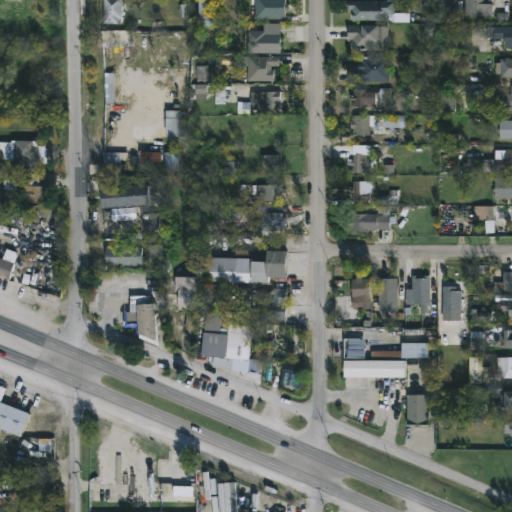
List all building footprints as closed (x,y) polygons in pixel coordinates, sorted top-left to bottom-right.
[(46,0),(46,16),(41,15),(40,27),(28,26),(28,17),(24,17),(24,0),(46,0)] [(121,0),(121,23),(103,23),(103,0),(121,0)] [(212,0),(212,21),(197,21),(197,0),(212,0)] [(395,0),(395,3),(395,13),(387,13),(387,20),(352,20),(352,9),(347,9),(347,0),(395,0)] [(483,0),(483,3),(492,3),(492,15),(464,14),(464,0),(483,0)] [(511,50),(511,28),(510,28),(510,15),(497,15),(498,29),(511,29),(511,50)] [(279,33),(278,53),(252,53),(252,39),(247,39),(247,30),(264,30),(265,23),(281,24),(281,33),(279,33)] [(381,37),(381,40),(378,43),(378,49),(352,49),(352,38),(348,38),(348,24),(378,24),(378,34),(381,37)] [(511,48),(503,48),(503,39),(494,39),(494,26),(511,26),(511,48)] [(379,55),(380,56),(389,56),(389,81),(348,80),(347,65),(357,66),(357,63),(361,63),(361,56),(362,56),(375,56),(376,55),(379,55)] [(271,66),(271,69),(274,69),(274,81),(247,81),(247,56),(279,56),(279,66),(271,66)] [(511,58),(511,77),(500,77),(500,73),(495,73),(495,62),(500,62),(500,58),(511,58)] [(105,105),(113,105),(113,75),(105,75),(105,105)] [(511,112),(510,112),(510,107),(501,107),(501,94),(511,94),(511,85),(511,112)] [(391,100),(391,107),(353,106),(353,101),(350,101),(350,95),(353,95),(353,89),(391,88),(391,100)] [(280,110),(250,110),(249,92),(279,91),(280,110)] [(180,110),(180,117),(184,117),(184,136),(165,136),(165,110),(180,110)] [(369,126),(369,135),(352,135),(352,128),(350,128),(350,120),(353,120),(353,115),(374,115),(374,126),(369,126)] [(385,127),(375,127),(375,115),(407,115),(407,127),(385,127)] [(511,120),(511,138),(499,138),(499,120),(511,120)] [(147,128),(131,128),(131,141),(147,141),(147,128)] [(45,142),(45,147),(47,147),(47,163),(37,163),(37,164),(34,164),(34,171),(16,170),(16,159),(1,158),(1,149),(0,149),(0,141),(10,141),(10,139),(45,142)] [(118,160),(119,175),(99,175),(99,163),(103,163),(103,152),(134,153),(134,160),(118,160)] [(281,154),(281,160),(284,160),(285,172),(267,172),(266,165),(261,165),(260,154),(281,154)] [(369,156),(353,156),(353,175),(369,175),(369,156)] [(38,184),(38,185),(47,185),(47,202),(23,202),(23,192),(20,192),(20,185),(23,185),(23,172),(38,172),(38,184)] [(511,197),(494,196),(494,177),(511,177),(511,197)] [(16,204),(3,204),(2,180),(15,179),(16,204)] [(371,181),(372,188),(371,188),(371,199),(352,199),(353,194),(349,194),(349,187),(353,187),(353,181),(371,181)] [(282,205),(254,205),(254,185),(282,185),(282,205)] [(130,206),(100,208),(99,188),(129,187),(130,206)] [(253,206),(253,219),(251,220),(218,219),(218,206),(253,206)] [(495,206),(494,233),(485,233),(486,219),(474,219),(474,206),(495,206)] [(160,238),(144,239),(143,217),(146,217),(145,208),(158,207),(160,238)] [(284,212),(284,218),(286,218),(286,225),(283,225),(283,231),(260,231),(259,214),(284,212)] [(377,214),(377,215),(389,215),(389,229),(377,229),(377,230),(352,230),(352,213),(377,214)] [(142,265),(107,265),(106,247),(141,247),(142,265)] [(16,252),(7,279),(0,276),(0,258),(2,259),(7,248),(16,252)] [(286,251),(285,277),(269,277),(269,282),(199,281),(199,257),(235,258),(235,249),(286,251)] [(511,291),(503,291),(503,271),(511,271),(511,291)] [(361,275),(361,278),(369,278),(370,308),(361,308),(361,298),(352,298),(352,279),(355,279),(355,276),(361,275)] [(392,275),(392,278),(396,278),(397,304),(392,304),(392,312),(383,313),(383,304),(378,305),(378,278),(383,278),(383,276),(392,275)] [(416,275),(416,277),(424,277),(424,275),(429,275),(429,304),(422,306),(422,304),(412,304),(411,315),(404,315),(402,291),(404,291),(404,276),(416,275)] [(196,281),(195,310),(177,309),(178,290),(174,290),(174,285),(179,285),(179,277),(196,278),(196,281)] [(453,286),(453,290),(461,290),(461,311),(443,311),(443,286),(453,286)] [(286,288),(284,319),(266,318),(267,308),(257,307),(258,292),(273,293),(273,288),(286,288)] [(145,295),(150,296),(150,303),(154,303),(156,345),(138,338),(137,326),(124,327),(123,312),(130,312),(129,296),(145,295)] [(511,318),(509,318),(509,311),(501,310),(501,301),(511,301),(511,318)] [(252,326),(249,360),(201,356),(201,353),(196,353),(197,345),(202,346),(203,332),(220,334),(220,329),(222,329),(223,319),(229,320),(229,324),(252,326)] [(482,356),(482,367),(491,367),(491,382),(482,382),(482,383),(477,383),(477,386),(469,386),(469,356),(482,356)] [(511,356),(511,413),(500,413),(500,400),(505,400),(506,392),(508,392),(508,386),(511,386),(511,377),(497,377),(497,368),(504,368),(505,357),(511,356)] [(344,378),(343,378),(343,360),(404,361),(404,378),(344,378)] [(407,425),(406,425),(406,394),(428,394),(429,425),(407,425)] [(0,401),(35,416),(35,414),(53,414),(53,438),(50,438),(51,451),(38,451),(38,439),(22,433),(20,437),(0,429),(0,401)] [(108,444),(156,462),(149,479),(127,470),(124,479),(93,477),(105,447),(107,448),(108,444)]
